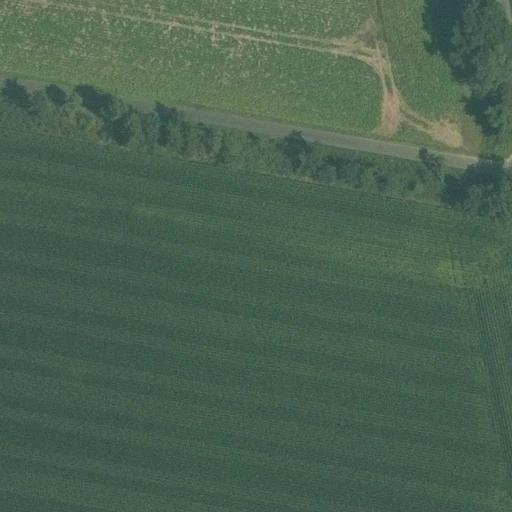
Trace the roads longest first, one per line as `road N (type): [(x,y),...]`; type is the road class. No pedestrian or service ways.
road 1 (residential): [(511,154),(0,71)]
road 2 (unclassified): [(489,0),(511,130)]
